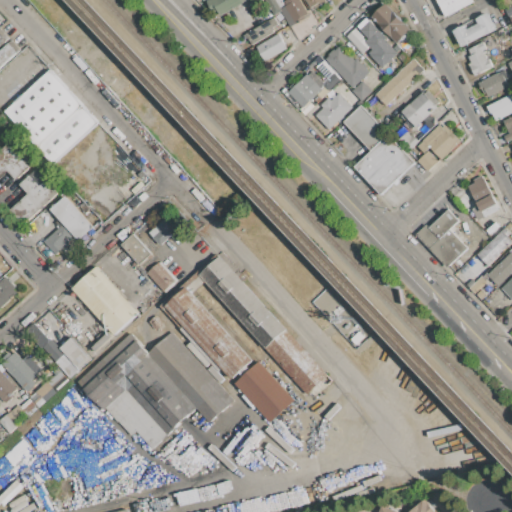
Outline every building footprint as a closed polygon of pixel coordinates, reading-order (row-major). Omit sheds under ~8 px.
[(212,0),(242,0),(244,2),(221,15),(212,0)] [(274,15),(265,0),(276,0),(282,10),(274,15)] [(276,0),(300,0),(305,8),(291,16),(285,6),(281,8),(276,0)] [(304,0),(323,0),(324,1),(310,9),(304,0)] [(439,0),(473,0),(474,1),(447,15),(439,0)] [(372,16),(386,2),(412,30),(407,35),(408,36),(398,45),(372,16)] [(453,30),(465,24),(467,30),(479,24),(476,18),(488,12),(496,29),(461,47),(453,30)] [(248,32),(274,17),(278,24),(271,28),(274,32),(254,44),(248,32)] [(382,68),(369,54),(373,50),(370,47),(363,53),(347,36),(356,28),(367,41),(370,39),(361,29),(371,20),(386,37),(384,39),(398,53),(382,68)] [(0,46),(9,38),(0,28),(0,46)] [(257,46),(279,34),(287,48),(265,61),(257,46)] [(0,50),(9,42),(18,52),(0,68),(0,50)] [(468,56),(471,55),(469,49),(483,42),(487,49),(483,51),(487,60),(489,59),(493,66),(475,75),(470,66),(472,65),(468,56)] [(326,58),(340,45),(354,61),(357,59),(370,72),(353,88),(326,58)] [(410,58),(404,63),(398,57),(404,52),(410,58)] [(289,92),(313,70),(324,82),(328,79),(317,66),(324,59),(343,79),(321,98),(318,95),(311,101),(314,105),(304,114),(300,110),(302,107),(289,92)] [(375,94),(414,59),(424,69),(419,74),(424,79),(397,103),(395,102),(389,108),(375,94)] [(6,111),(51,69),(99,122),(54,164),(6,111)] [(478,83),(504,70),(508,77),(505,79),(508,86),(489,96),(487,92),(483,94),(478,83)] [(352,91),(363,81),(373,91),(362,101),(352,91)] [(401,111),(422,91),(437,107),(430,114),(438,122),(431,128),(423,120),(416,127),(401,111)] [(316,115),(324,108),(321,105),(329,97),(332,100),(339,93),(353,107),(343,116),(346,118),(340,123),(338,121),(329,129),(316,115)] [(488,106),(511,94),(511,112),(496,121),(488,106)] [(353,95),(358,100),(353,105),(348,100),(353,95)] [(345,122),(362,106),(415,163),(381,194),(355,166),(372,150),(345,122)] [(504,121),(511,116),(511,139),(507,142),(503,135),(509,132),(504,121)] [(418,145),(441,124),(443,126),(445,124),(461,141),(442,159),(431,147),(425,153),(418,145)] [(409,151),(399,139),(407,132),(410,136),(413,134),(419,141),(409,151)] [(0,150),(10,141),(32,166),(17,180),(8,170),(0,177),(0,150)] [(418,161),(429,150),(438,161),(427,171),(418,161)] [(14,207),(29,193),(21,184),(37,170),(58,193),(27,222),(14,207)] [(482,175),(496,203),(494,205),(497,211),(478,220),(472,208),(478,205),(468,186),(475,183),(473,179),(482,175)] [(135,194),(128,186),(137,178),(144,185),(135,194)] [(51,209),(66,195),(92,224),(58,256),(44,241),(63,223),(51,209)] [(416,234),(427,224),(429,227),(449,209),(460,220),(454,225),(466,238),(462,242),(468,248),(447,267),(416,234)] [(149,232),(170,213),(182,227),(162,246),(149,232)] [(477,254),(505,228),(511,234),(508,236),(511,240),(511,242),(488,265),(477,254)] [(121,244),(133,233),(152,254),(140,265),(121,244)] [(488,275),(511,252),(511,273),(498,286),(490,277),(488,275)] [(160,308),(179,290),(174,284),(177,281),(186,272),(191,277),(217,253),(334,379),(313,398),(275,357),(271,360),(257,345),(261,342),(206,282),(193,294),(253,360),(232,379),(223,369),(220,372),(160,308)] [(146,272),(159,261),(177,281),(174,284),(165,292),(146,272)] [(73,289),(97,267),(139,312),(115,334),(73,289)] [(475,293),(470,288),(486,273),(488,275),(490,277),(486,280),(488,282),(475,293)] [(0,281),(6,276),(16,287),(14,290),(17,293),(0,308),(0,281)] [(511,299),(502,288),(511,278),(511,299)] [(368,335),(325,288),(312,300),(355,347),(368,335)] [(477,295),(482,290),(486,294),(481,299),(477,295)] [(35,323),(51,340),(52,339),(60,348),(65,353),(56,361),(43,347),(41,348),(26,331),(35,323)] [(79,381),(131,333),(149,352),(171,332),(235,401),(210,423),(196,408),(152,448),(136,431),(131,436),(79,381)] [(65,353),(60,348),(72,337),(92,358),(80,369),(65,353)] [(2,364),(15,352),(37,376),(32,381),(35,384),(27,392),(2,364)] [(80,369),(70,379),(55,363),(56,361),(65,353),(80,369)] [(235,384),(259,361),(295,400),(271,422),(235,384)] [(0,397),(0,370),(17,389),(10,395),(12,397),(5,403),(0,397)] [(36,390),(47,380),(57,391),(46,401),(36,390)] [(30,397),(36,392),(45,401),(39,407),(30,397)] [(27,416),(20,408),(29,399),(37,407),(27,416)] [(6,415),(17,405),(20,408),(27,416),(16,425),(6,415)] [(16,425),(9,432),(0,423),(0,421),(6,415),(16,425)] [(411,511),(424,500),(435,511),(411,511)]
